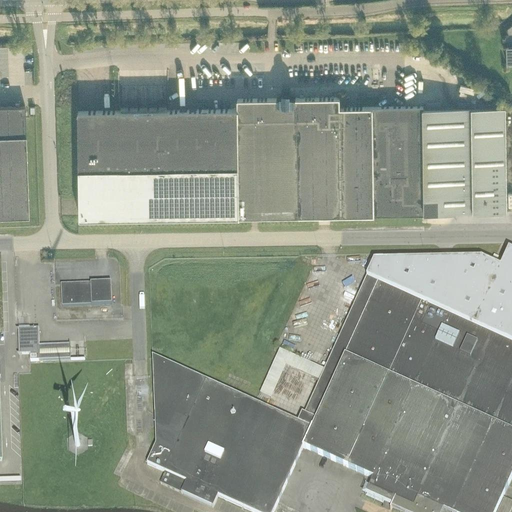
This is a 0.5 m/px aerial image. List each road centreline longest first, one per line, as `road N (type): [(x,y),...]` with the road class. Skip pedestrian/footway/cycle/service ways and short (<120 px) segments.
road 1 (unclassified): [(511,238),(137,243)]
road 2 (unclassified): [(53,17),(341,10),(417,0)]
road 3 (unclassified): [(51,244),(46,52)]
road 4 (unclassified): [(139,371),(137,243)]
